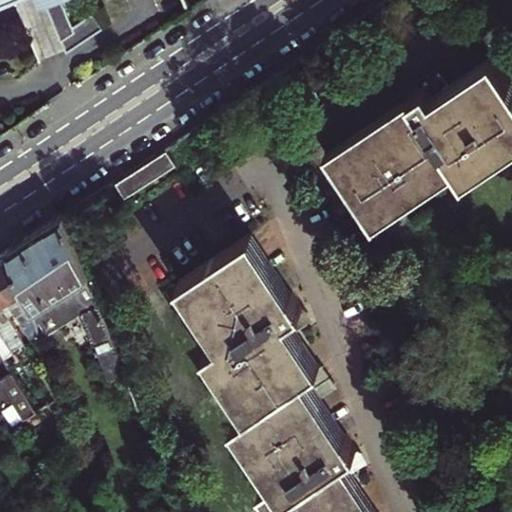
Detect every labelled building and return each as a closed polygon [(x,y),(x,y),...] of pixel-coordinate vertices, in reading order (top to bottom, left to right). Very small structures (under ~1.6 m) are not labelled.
[(59,0),(41,0),(55,34),(69,25),(59,0)] [(69,25),(76,41),(95,30),(88,13),(69,25)] [(69,25),(55,34),(61,51),(76,41),(69,25)] [(326,156),(373,230),(459,174),(465,184),(511,153),(511,89),(493,60),(432,100),(426,91),(326,156)] [(162,154),(111,186),(121,202),(172,169),(162,154)] [(59,220),(10,252),(31,312),(49,306),(56,325),(86,313),(89,320),(84,322),(82,329),(106,385),(110,386),(124,381),(59,220)] [(251,234),(175,284),(215,347),(202,355),(243,419),(231,427),(271,489),(257,498),(266,511),(374,511),(343,464),(356,455),(306,378),(320,369),(289,321),(302,313),(251,234)] [(31,312),(10,252),(0,258),(0,310),(5,319),(13,314),(30,339),(39,334),(31,312)] [(0,354),(8,349),(12,355),(16,351),(29,373),(34,370),(5,319),(0,310),(0,354)] [(0,388),(23,424),(36,416),(11,377),(0,384),(0,388)]
